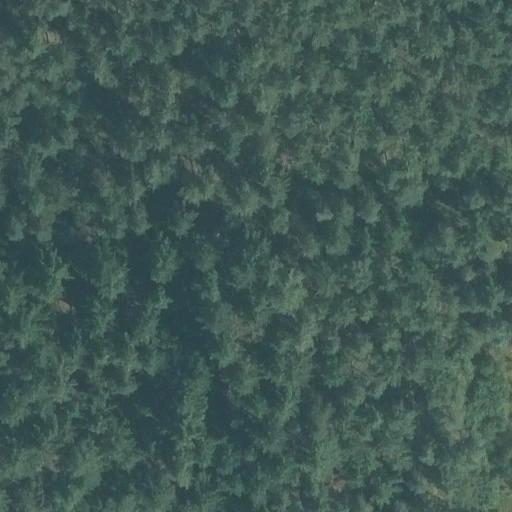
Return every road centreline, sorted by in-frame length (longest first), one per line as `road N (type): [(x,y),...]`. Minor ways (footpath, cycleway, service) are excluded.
road 1 (track): [(349,511),(261,0)]
road 2 (track): [(511,163),(0,189)]
